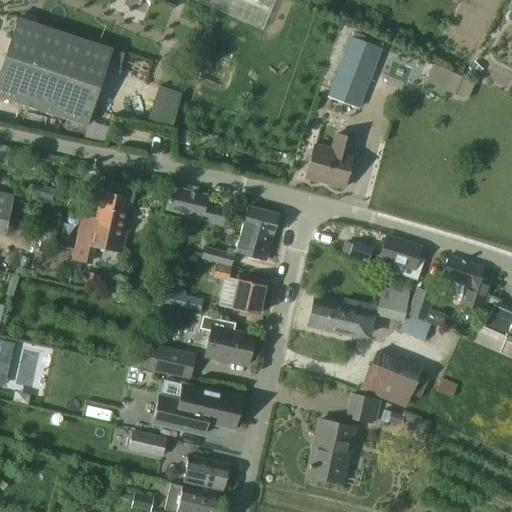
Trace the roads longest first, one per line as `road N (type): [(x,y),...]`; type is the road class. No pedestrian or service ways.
road 1 (unclassified): [(229,511),(302,199)]
road 2 (unclassified): [(302,199),(0,129)]
road 3 (unclassified): [(511,256),(410,221),(302,199)]
